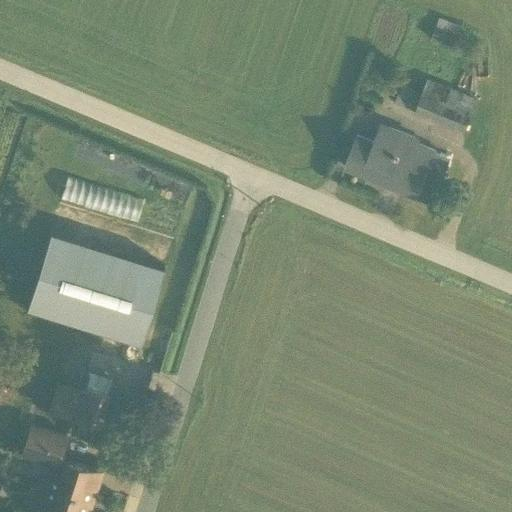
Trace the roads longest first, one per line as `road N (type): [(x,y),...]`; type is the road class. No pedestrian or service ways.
road 1 (unclassified): [(146,511),(250,178)]
road 2 (unclassified): [(250,178),(511,288)]
road 3 (unclassified): [(250,178),(0,72)]
